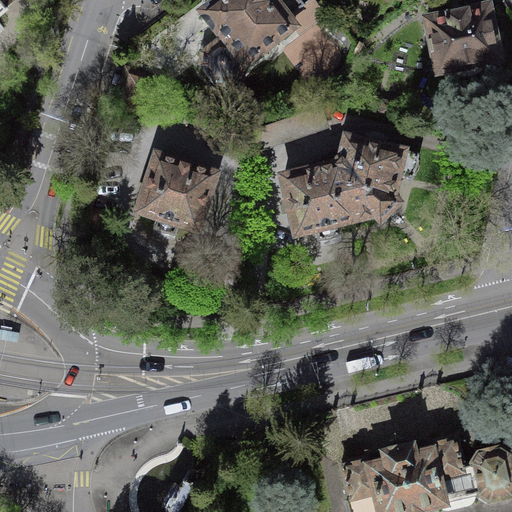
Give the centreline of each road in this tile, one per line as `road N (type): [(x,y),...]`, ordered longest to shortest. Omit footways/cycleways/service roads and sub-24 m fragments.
road 1 (primary): [(3,434),(143,409),(289,360)]
road 2 (primary): [(289,360),(144,354),(64,335)]
road 3 (primary): [(498,308),(289,360)]
road 4 (residential): [(99,0),(44,174)]
road 5 (primary): [(3,434),(75,387),(79,358),(64,335)]
road 6 (residential): [(29,305),(44,237),(44,174)]
